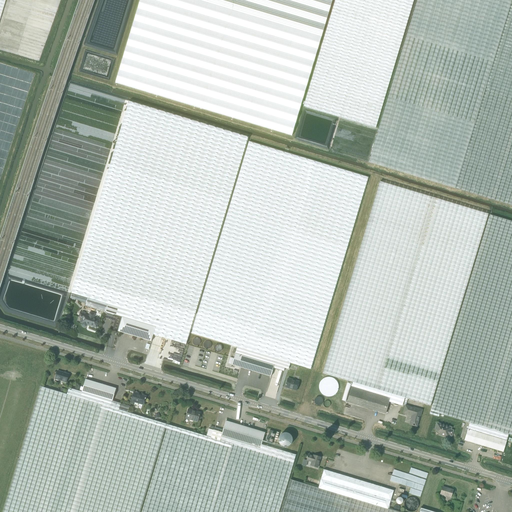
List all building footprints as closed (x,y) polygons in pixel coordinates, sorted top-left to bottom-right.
[(331,0),(140,0),(115,83),(132,88),(291,135),(331,0)] [(413,0),(334,0),(303,106),(376,128),(413,0)] [(511,0),(417,0),(368,163),(455,189),(511,205),(511,0)] [(122,317),(162,329),(188,337),(191,329),(248,137),(129,101),(71,293),(88,298),(85,306),(106,312),(122,317)] [(228,210),(191,333),(237,347),(235,353),(274,365),(273,368),(284,371),(285,368),(288,369),(290,363),(310,369),(347,246),(368,177),(249,141),(228,210)] [(390,398),(389,402),(402,405),(404,398),(430,406),(487,214),(380,182),(322,374),(352,383),(351,386),(390,398)] [(469,423),(468,429),(506,440),(508,434),(511,435),(511,220),(489,214),(430,414),(439,417),(440,414),(469,423)] [(97,327),(99,320),(93,318),(94,314),(90,312),(89,316),(86,315),(86,313),(81,312),(79,317),(82,318),(81,322),(83,323),(82,324),(82,325),(83,326),(84,326),(85,327),(86,326),(86,325),(87,323),(90,324),(90,325),(97,327)] [(106,312),(106,313),(107,314),(106,318),(112,320),(115,321),(112,330),(117,332),(122,317),(106,312)] [(122,317),(118,331),(158,343),(162,329),(122,317)] [(235,353),(232,365),(271,376),(273,368),(274,365),(235,353)] [(55,379),(66,382),(69,374),(57,371),(55,379)] [(288,378),(285,387),(296,390),(299,382),(288,378)] [(85,379),(82,392),(112,401),(116,388),(85,379)] [(129,406),(112,401),(82,392),(69,388),(67,394),(41,386),(3,511),(139,511),(166,424),(128,412),(129,406)] [(385,414),(389,402),(390,398),(351,386),(346,402),(385,414)] [(146,399),(146,398),(146,396),(141,395),(140,395),(133,393),(130,403),(134,404),(134,402),(143,405),(145,399),(146,399)] [(420,416),(422,410),(415,408),(415,409),(413,409),(413,408),(405,406),(403,413),(412,415),(410,424),(416,426),(420,415),(420,416)] [(188,409),(185,418),(198,422),(198,419),(200,419),(201,416),(199,415),(200,413),(195,411),(195,412),(192,411),(188,410),(188,409)] [(213,430),(211,437),(259,452),(261,444),(265,432),(226,421),(222,432),(213,430)] [(168,425),(141,511),(278,511),(296,455),(261,444),(259,452),(211,437),(168,425)] [(438,425),(436,430),(439,431),(439,434),(447,436),(448,434),(450,435),(451,431),(449,430),(450,428),(438,425)] [(503,452),(506,440),(468,429),(464,440),(503,452)] [(266,441),(272,443),(275,432),(270,430),(266,441)] [(318,468),(321,457),(313,455),(313,456),(308,454),(307,460),(311,462),(310,465),(318,468)] [(324,469),(318,488),(388,509),(394,490),(324,469)] [(398,511),(388,509),(318,488),(290,479),(280,511),(398,511)] [(451,497),(453,490),(443,487),(440,494),(451,497)]
